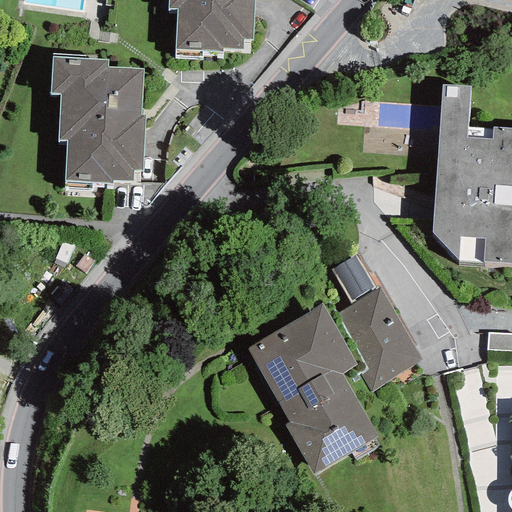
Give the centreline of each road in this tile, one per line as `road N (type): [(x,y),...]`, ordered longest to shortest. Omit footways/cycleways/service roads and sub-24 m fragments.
road 1 (tertiary): [(22,511),(30,425),(56,367),(347,11)]
road 2 (unknown): [(320,44),(364,53),(450,0)]
